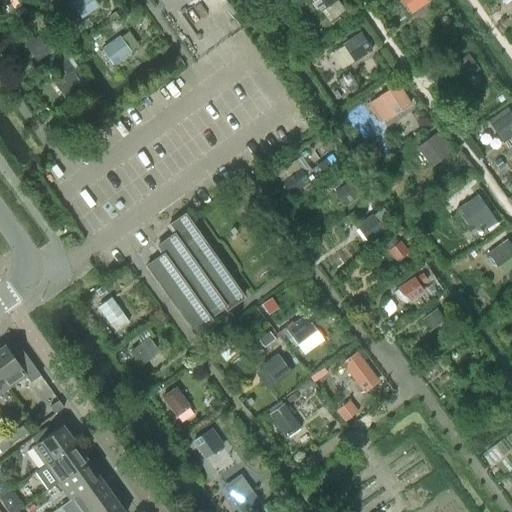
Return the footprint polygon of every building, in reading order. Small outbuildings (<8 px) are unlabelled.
[(0,0),(9,12),(23,2),(22,0),(0,0)] [(81,19),(99,6),(94,0),(76,0),(71,4),(81,19)] [(310,0),(320,12),(336,0),(310,0)] [(400,0),(411,15),(430,2),(429,0),(400,0)] [(42,32),(24,44),(36,62),(54,50),(42,32)] [(354,62),(372,51),(360,32),(342,44),(354,62)] [(113,66),(131,53),(119,36),(100,49),(113,66)] [(464,79),(479,69),(467,53),(453,63),(464,79)] [(72,70),(53,83),(68,104),(87,91),(72,70)] [(392,116),(410,105),(397,84),(379,96),(392,116)] [(503,142),(511,135),(511,114),(510,112),(490,125),(503,142)] [(430,167),(448,154),(434,134),(416,147),(430,167)] [(291,196),(309,183),(299,169),(281,182),(291,196)] [(343,208),(357,198),(347,183),(332,192),(343,208)] [(471,231),(492,216),(477,195),(456,209),(471,231)] [(243,296),(185,215),(185,214),(168,226),(173,234),(157,246),(162,254),(146,266),(193,331),(211,319),(208,316),(224,305),(226,308),(243,296)] [(371,217),(356,227),(368,244),(383,233),(371,217)] [(496,267),(511,255),(511,246),(506,239),(486,253),(496,267)] [(408,303),(424,291),(413,277),(397,289),(408,303)] [(121,312),(111,298),(98,307),(108,322),(121,312)] [(430,331),(445,320),(436,308),(421,319),(430,331)] [(297,344),(316,330),(304,315),(285,328),(297,344)] [(139,366),(159,351),(149,338),(129,352),(139,366)] [(40,375),(17,343),(8,349),(4,344),(0,347),(0,376),(8,388),(25,375),(30,382),(40,375)] [(363,393),(379,381),(356,351),(340,363),(363,393)] [(279,354),(262,366),(274,382),(290,370),(279,354)] [(0,393),(8,388),(0,376),(0,393)] [(189,407),(176,387),(162,397),(176,416),(189,407)] [(296,398),(302,415),(317,410),(311,393),(296,398)] [(63,407),(58,400),(49,406),(54,413),(63,407)] [(285,438),(300,427),(284,403),(268,414),(285,438)] [(62,424),(31,446),(44,464),(75,443),(62,424)] [(18,439),(13,432),(8,425),(0,431),(0,450),(0,452),(18,439)] [(27,433),(22,426),(13,432),(18,439),(27,433)] [(219,442),(210,429),(194,441),(203,454),(219,442)] [(44,464),(34,471),(47,489),(57,482),(87,460),(75,443),(44,464)] [(87,460),(57,482),(69,500),(100,478),(87,460)] [(240,473),(223,485),(241,511),(258,499),(240,473)] [(69,500),(59,507),(63,511),(89,511),(113,495),(100,478),(69,500)] [(124,511),(113,495),(89,511),(124,511)] [(14,511),(17,510),(11,502),(4,507),(7,511),(14,511)]
